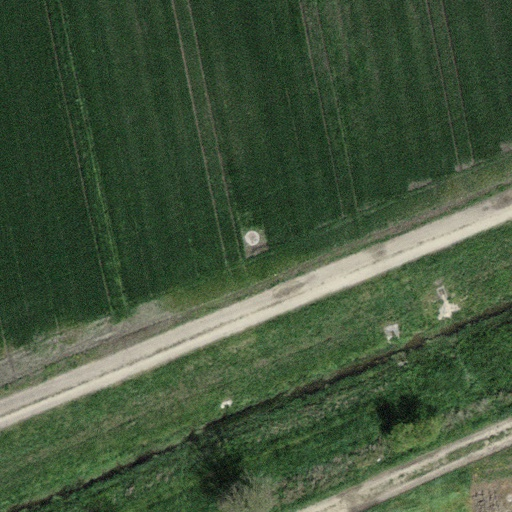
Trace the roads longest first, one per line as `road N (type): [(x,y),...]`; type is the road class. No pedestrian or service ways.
road 1 (track): [(0,412),(511,200)]
road 2 (track): [(182,511),(511,369)]
